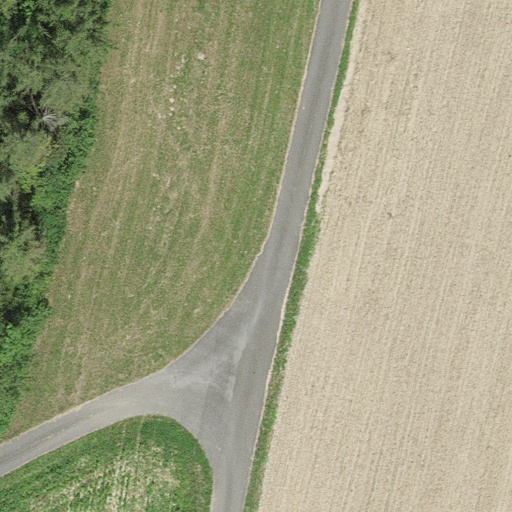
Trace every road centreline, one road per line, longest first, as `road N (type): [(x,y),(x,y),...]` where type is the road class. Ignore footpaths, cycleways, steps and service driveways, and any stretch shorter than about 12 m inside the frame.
road 1 (unclassified): [(229,511),(337,0)]
road 2 (track): [(256,378),(132,399),(0,460)]
